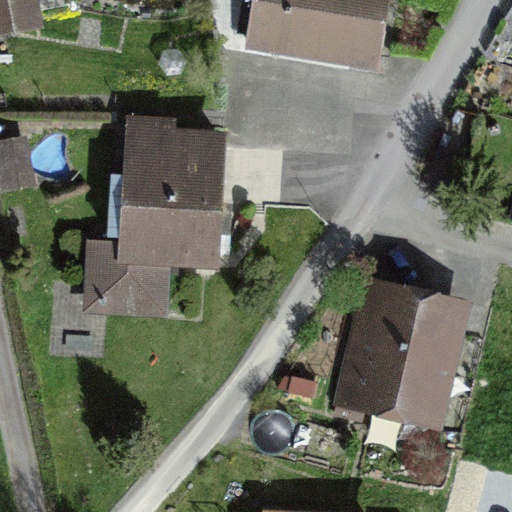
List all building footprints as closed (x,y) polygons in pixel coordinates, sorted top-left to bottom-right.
[(27,0),(0,0),(0,31),(33,23),(27,0)] [(243,0),(235,46),(373,69),(384,0),(243,0)] [(128,122),(121,243),(91,241),(87,310),(162,314),(165,260),(217,263),(225,128),(128,122)] [(21,140),(0,143),(0,190),(29,186),(21,140)] [(329,408),(427,431),(456,306),(358,283),(329,408)]
